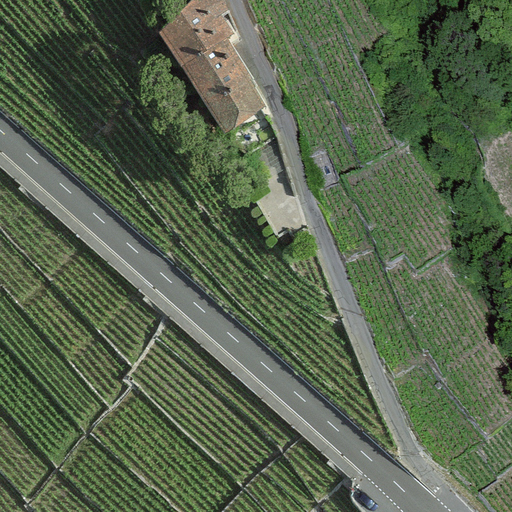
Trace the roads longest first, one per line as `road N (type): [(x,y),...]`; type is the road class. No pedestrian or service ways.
road 1 (tertiary): [(0,130),(424,511)]
road 2 (track): [(456,511),(411,455),(372,364),(237,0)]
